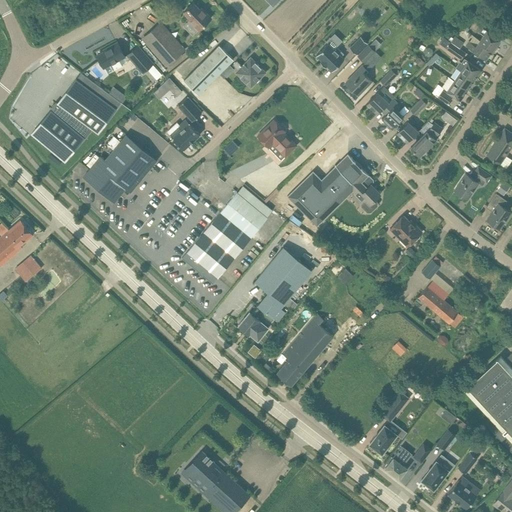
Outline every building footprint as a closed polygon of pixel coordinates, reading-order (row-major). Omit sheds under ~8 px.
[(189,20),(199,30),(211,18),(201,8),(200,9),(193,3),(184,12),(191,18),(189,20)] [(160,23),(143,38),(167,65),(184,50),(160,23)] [(479,41),(494,52),(496,48),(495,47),(500,39),(480,25),(476,29),(484,34),(479,41)] [(350,48),(356,54),(368,42),(361,36),(350,48)] [(451,37),(448,40),(451,42),(460,48),(464,43),(455,36),(453,38),(451,37)] [(494,52),(479,41),(476,46),(469,41),(466,46),(486,59),(491,53),(492,54),(494,52)] [(97,55),(104,67),(125,56),(118,42),(107,48),(108,49),(97,55)] [(446,48),(461,59),(466,52),(460,48),(451,42),(446,48)] [(327,65),(333,71),(344,58),(342,56),(344,53),(337,47),(335,49),(328,43),(317,55),(322,60),(321,62),(326,67),(327,65)] [(184,80),(198,94),(234,59),(219,45),(184,80)] [(358,56),(365,62),(375,51),(369,45),(358,56)] [(128,55),(143,72),(153,63),(138,46),(128,55)] [(236,60),(232,64),(238,70),(235,72),(250,87),(265,72),(250,58),(242,66),(236,60)] [(461,71),(474,80),(481,70),(465,58),(462,62),(460,61),(456,67),(461,71)] [(355,91),(359,95),(373,80),(366,73),(368,70),(363,65),(346,82),(349,86),(348,88),(353,93),(355,91)] [(380,80),(386,86),(397,74),(392,69),(380,80)] [(157,70),(152,74),(157,80),(162,75),(157,70)] [(454,80),(468,90),(474,80),(461,71),(454,80)] [(76,78),(58,103),(92,129),(98,133),(117,109),(116,108),(121,102),(109,93),(81,73),(77,79),(76,78)] [(468,90),(454,80),(449,77),(442,87),(444,88),(438,96),(448,103),(454,95),(460,100),(468,90)] [(175,84),(170,89),(177,96),(182,92),(175,84)] [(384,86),(367,103),(378,113),(381,110),(393,97),(395,96),(384,86)] [(418,88),(414,92),(420,98),(424,94),(418,88)] [(178,105),(193,121),(202,112),(188,96),(178,105)] [(385,114),(382,118),(393,128),(404,116),(397,110),(401,105),(393,97),(381,110),(385,114)] [(411,109),(416,115),(427,103),(422,98),(411,109)] [(51,110),(32,134),(65,161),(92,129),(58,103),(57,103),(52,111),(51,110)] [(446,112),(442,117),(453,125),(457,120),(446,112)] [(397,132),(408,142),(419,131),(412,124),(415,122),(411,118),(397,132)] [(258,136),(267,145),(272,140),(287,155),(296,145),(284,132),(285,131),(274,119),(258,136)] [(411,147),(420,156),(436,139),(434,137),(435,135),(436,135),(437,133),(438,134),(442,128),(435,123),(430,119),(420,129),(425,133),(411,147)] [(177,121),(167,131),(173,137),(173,138),(184,150),(200,134),(190,122),(183,128),(180,124),(177,121)] [(487,155),(500,163),(511,145),(511,133),(505,128),(487,155)] [(84,176),(114,202),(126,187),(131,191),(157,159),(126,134),(105,159),(101,155),(84,176)] [(231,139),(221,148),(227,154),(236,145),(231,139)] [(380,203),(376,199),(382,193),(370,181),(368,182),(365,179),(370,174),(349,152),(322,179),(313,170),(288,195),(317,224),(357,186),(362,190),(356,196),(362,202),(362,207),(368,212),(371,212),(380,203)] [(454,190),(468,199),(479,182),(478,181),(480,178),(487,182),(491,175),(479,167),(474,173),(476,175),(473,178),(466,173),(454,190)] [(498,188),(497,190),(504,195),(510,186),(503,181),(502,182),(498,188)] [(182,257),(213,283),(268,217),(237,191),(182,257)] [(486,207),(487,207),(489,204),(495,208),(487,219),(500,228),(511,212),(503,206),(507,200),(496,193),(486,207)] [(390,228),(407,246),(412,241),(415,242),(419,238),(419,235),(422,231),(415,224),(414,225),(404,215),(397,222),(390,228)] [(0,237),(0,265),(1,266),(23,247),(21,245),(33,234),(21,220),(0,237)] [(250,311),(239,324),(250,333),(250,332),(258,339),(268,326),(258,318),(264,310),(273,317),(312,270),(283,247),(255,280),(269,292),(252,313),(250,311)] [(15,268),(22,277),(25,280),(42,268),(31,255),(18,266),(15,268)] [(423,271),(431,278),(441,265),(433,259),(423,271)] [(345,268),(337,275),(344,282),(351,275),(345,268)] [(418,297),(449,323),(458,312),(444,300),(449,293),(433,279),(418,297)] [(289,359),(277,373),(291,385),(340,327),(326,316),(323,319),(317,313),(283,354),(289,359)] [(390,347),(399,355),(406,348),(396,340),(390,347)] [(254,345),(249,351),(256,357),(261,350),(254,345)] [(511,352),(505,359),(501,356),(502,356),(501,355),(464,389),(491,418),(486,424),(511,451),(511,352)] [(400,390),(381,414),(390,421),(409,398),(400,390)] [(450,422),(454,418),(448,414),(445,418),(450,422)] [(397,433),(385,424),(370,443),(372,444),(370,446),(376,450),(377,448),(382,452),(386,447),(388,448),(393,442),(391,441),(397,433)] [(448,429),(437,443),(444,448),(455,434),(448,429)] [(424,444),(414,456),(421,462),(431,449),(424,444)] [(394,457),(385,467),(399,478),(408,468),(403,464),(411,454),(402,447),(394,457)] [(203,452),(183,473),(204,493),(210,486),(218,494),(215,497),(231,511),(235,511),(251,495),(224,470),(215,479),(207,472),(215,463),(203,452)] [(458,467),(466,473),(478,458),(470,452),(458,467)] [(436,460),(422,479),(423,480),(422,481),(428,486),(429,485),(434,488),(449,469),(441,464),(446,458),(441,454),(437,460),(436,460)] [(448,493),(466,508),(477,494),(464,484),(468,480),(462,475),(459,480),(458,480),(448,493)] [(511,511),(511,480),(494,504),(505,511),(511,511)]
